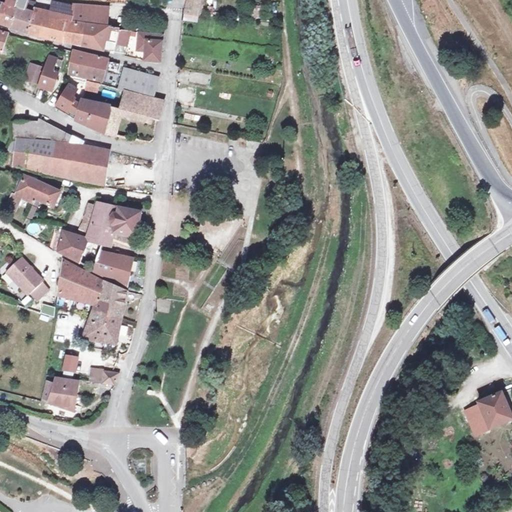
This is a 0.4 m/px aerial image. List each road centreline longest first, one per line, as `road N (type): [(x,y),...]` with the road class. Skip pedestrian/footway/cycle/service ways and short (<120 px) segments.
road 1 (primary): [(340,0),(376,181),(380,269),(335,421),(322,511)]
road 2 (primary): [(347,0),(356,52),(396,157),(511,342)]
road 3 (primary): [(343,511),(357,437),(390,356),(432,300),(511,234)]
road 4 (unclassified): [(115,439),(141,335),(163,155)]
road 5 (primary): [(511,206),(394,0)]
road 6 (residential): [(0,91),(77,130),(163,155)]
road 7 (residential): [(0,30),(170,73)]
